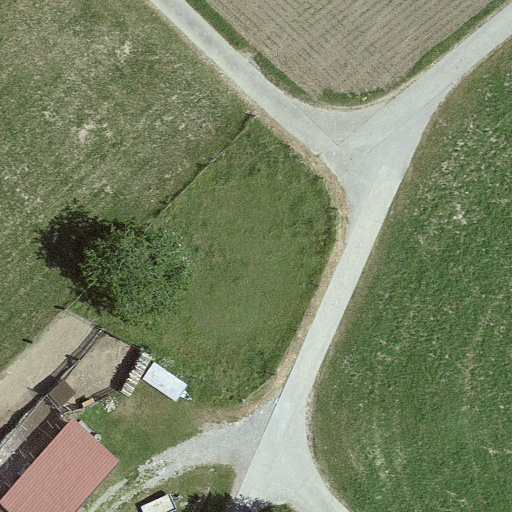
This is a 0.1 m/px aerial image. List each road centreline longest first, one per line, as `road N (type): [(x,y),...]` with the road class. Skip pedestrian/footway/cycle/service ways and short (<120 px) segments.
road 1 (unclassified): [(381,170),(279,445)]
road 2 (unclassified): [(381,170),(274,104),(164,0)]
road 3 (unclassified): [(511,16),(438,75),(381,170)]
